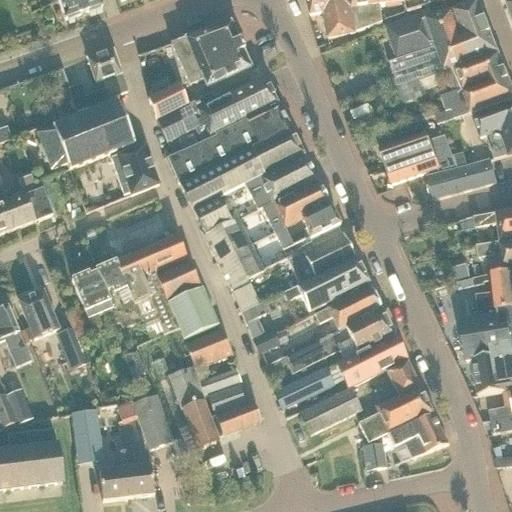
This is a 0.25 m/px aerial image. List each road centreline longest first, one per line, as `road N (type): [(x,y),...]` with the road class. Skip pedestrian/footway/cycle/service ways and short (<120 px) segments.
road 1 (residential): [(304,511),(171,194)]
road 2 (secondary): [(477,475),(453,395),(376,230)]
road 3 (secondary): [(376,230),(268,0)]
road 4 (residential): [(0,266),(171,194)]
road 5 (residential): [(308,511),(477,475)]
road 6 (residential): [(171,194),(116,35)]
road 7 (unclassified): [(376,230),(511,196)]
road 8 (residential): [(0,76),(116,35)]
